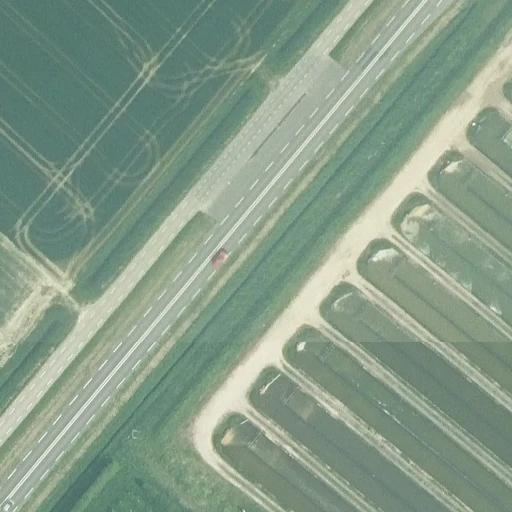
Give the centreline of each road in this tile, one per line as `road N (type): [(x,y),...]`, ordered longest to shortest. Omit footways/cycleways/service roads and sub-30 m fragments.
road 1 (primary): [(0,509),(425,0)]
road 2 (unclassified): [(0,434),(362,0)]
